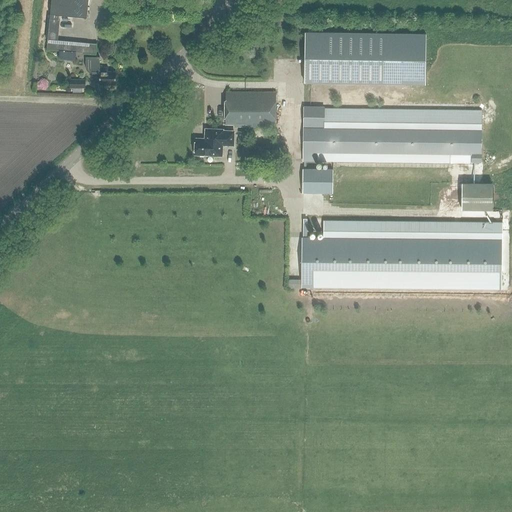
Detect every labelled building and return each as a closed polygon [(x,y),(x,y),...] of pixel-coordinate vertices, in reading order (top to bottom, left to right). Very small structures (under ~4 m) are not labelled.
[(51,0),(50,15),(86,17),(87,0),(51,0)] [(47,50),(95,54),(96,44),(57,41),(59,20),(49,19),(47,50)] [(425,80),(426,34),(305,32),(304,80),(304,83),(425,85),(425,80)] [(100,56),(86,56),(86,67),(86,68),(87,69),(88,70),(89,71),(90,71),(91,71),(92,71),(92,73),(100,73),(100,80),(100,84),(104,84),(116,84),(116,80),(116,71),(108,71),(108,66),(104,66),(100,66),(100,56)] [(86,88),(86,80),(70,80),(70,88),(86,88)] [(234,128),(276,128),(276,93),(226,93),(225,125),(234,125),(234,128)] [(303,120),(303,161),(315,161),(340,162),(472,163),(482,163),(482,109),(304,107),(303,120)] [(205,139),(195,139),(195,141),(194,143),(193,146),(195,147),(195,155),(199,155),(200,157),(203,157),(205,155),(222,156),(222,145),(227,145),(233,146),(234,132),(223,131),(223,130),(206,130),(205,139)] [(303,169),(303,193),(333,194),(333,170),(303,169)] [(492,185),(462,185),(461,210),(492,210),(492,185)] [(302,239),(302,285),(502,287),(502,240),(307,239),(308,219),(303,219),(303,239),(302,239)]
